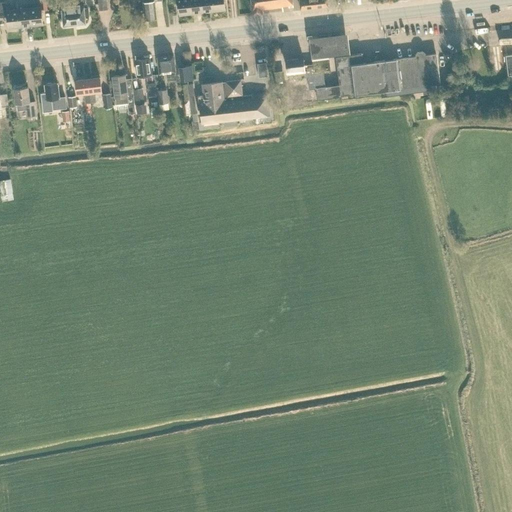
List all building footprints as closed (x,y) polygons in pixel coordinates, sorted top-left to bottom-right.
[(98,0),(99,10),(107,10),(106,0),(98,0)] [(145,19),(156,17),(154,0),(155,0),(154,0),(145,0),(146,1),(143,2),(145,19)] [(177,0),(179,15),(191,14),(189,0),(177,0)] [(189,0),(191,14),(202,12),(200,0),(189,0)] [(200,0),(202,12),(214,11),(212,0),(200,0)] [(212,0),(214,11),(225,10),(224,0),(212,0)] [(293,6),(292,0),(251,0),(253,15),(283,11),(282,6),(289,5),(289,7),(293,6)] [(299,0),(300,10),(328,7),(327,0),(299,0)] [(0,2),(0,16),(7,16),(8,28),(20,27),(18,9),(7,11),(6,2),(0,2)] [(63,26),(86,23),(84,4),(61,6),(63,26)] [(31,25),(43,24),(41,7),(29,8),(31,25)] [(20,27),(31,25),(29,8),(18,9),(20,27)] [(348,33),(310,37),(312,57),(313,60),(329,58),(329,55),(350,53),(348,33)] [(339,84),(325,86),(316,88),(318,99),(342,96),(341,96),(355,94),(355,95),(388,90),(440,84),(436,54),(425,55),(422,53),(418,53),(415,56),(363,63),(362,53),(336,57),(339,84)] [(176,79),(175,72),(173,55),(157,57),(159,74),(166,73),(167,80),(176,79)] [(155,74),(151,74),(149,58),(135,60),(137,77),(147,76),(148,88),(156,87),(155,74)] [(316,84),(316,88),(325,86),(323,72),(331,72),(329,58),(313,60),(313,64),(304,65),(303,58),(286,60),(288,79),(308,77),(309,84),(316,84)] [(257,63),(259,77),(267,76),(266,62),(257,63)] [(181,81),(193,79),(191,65),(179,67),(181,81)] [(285,80),(284,70),(271,72),(272,82),(285,80)] [(129,113),(135,113),(133,88),(127,89),(125,74),(113,76),(115,97),(116,104),(128,102),(129,113)] [(92,92),(101,91),(100,77),(88,79),(91,103),(96,102),(95,95),(92,95),(92,92)] [(90,103),(91,103),(88,79),(75,80),(77,94),(87,93),(87,96),(85,96),(86,110),(91,110),(90,103)] [(267,92),(242,95),(242,94),(241,80),(225,81),(226,83),(221,83),(221,82),(203,84),(205,103),(200,103),(202,122),(269,115),(267,92)] [(46,92),(41,93),(43,112),(53,110),(53,109),(67,107),(65,96),(59,97),(58,82),(45,84),(46,92)] [(29,102),(28,86),(22,87),(21,86),(16,87),(17,88),(15,88),(17,110),(26,109),(26,117),(37,116),(35,101),(29,102)] [(148,88),(147,88),(148,96),(157,95),(156,87),(148,88)] [(146,115),(143,88),(134,90),(137,116),(146,115)] [(169,109),(167,89),(157,90),(160,110),(169,109)] [(105,108),(112,107),(110,93),(103,94),(105,108)] [(77,107),(76,95),(68,96),(70,108),(77,107)] [(70,121),(69,110),(62,111),(63,122),(70,121)] [(0,180),(0,184),(2,202),(14,200),(11,179),(10,179),(0,180)]
